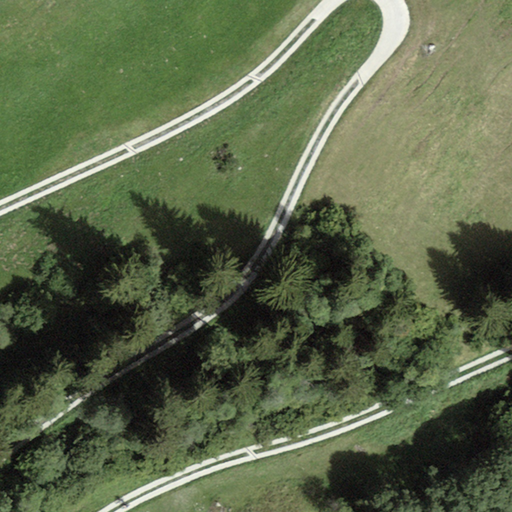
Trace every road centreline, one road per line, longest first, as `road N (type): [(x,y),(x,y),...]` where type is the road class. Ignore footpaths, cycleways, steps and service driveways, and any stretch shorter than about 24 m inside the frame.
road 1 (track): [(0,472),(222,316),(338,104),(398,23),(392,0)]
road 2 (track): [(511,351),(349,421),(193,468),(115,511)]
road 3 (track): [(338,0),(259,78),(192,121),(0,209)]
